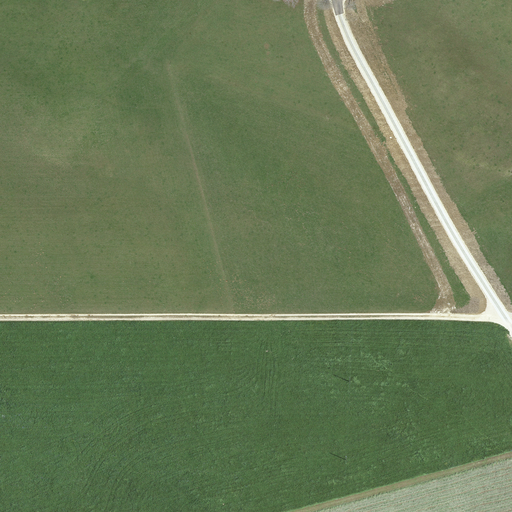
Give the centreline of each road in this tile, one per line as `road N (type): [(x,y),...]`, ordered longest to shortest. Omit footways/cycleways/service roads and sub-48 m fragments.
road 1 (track): [(0,320),(504,321)]
road 2 (track): [(511,331),(358,52),(340,0)]
